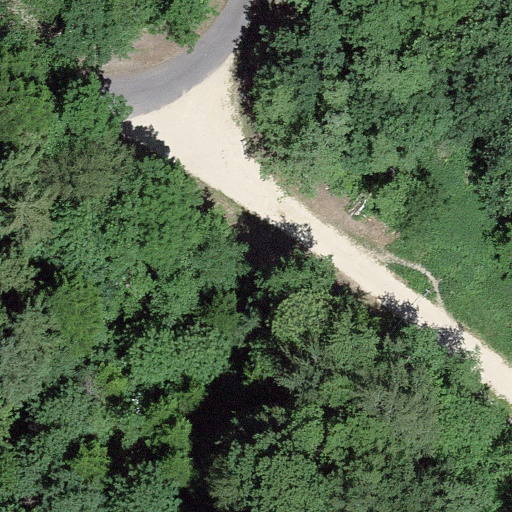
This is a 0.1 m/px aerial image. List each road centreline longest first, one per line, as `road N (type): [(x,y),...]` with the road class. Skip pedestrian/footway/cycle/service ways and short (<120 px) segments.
road 1 (track): [(131,95),(511,378)]
road 2 (track): [(0,25),(19,55),(131,95),(222,49),(247,0)]
